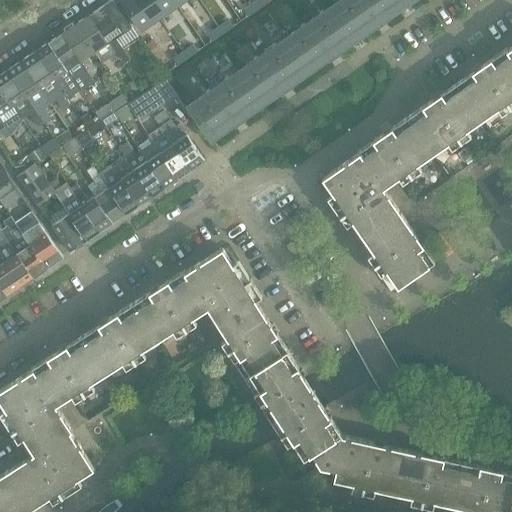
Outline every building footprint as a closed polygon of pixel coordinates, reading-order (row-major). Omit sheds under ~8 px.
[(111,0),(90,15),(115,52),(116,52),(120,58),(123,63),(129,59),(121,48),(137,37),(113,0),(111,0)] [(147,0),(121,0),(142,30),(160,18),(147,0)] [(173,0),(147,0),(160,18),(178,6),(173,0)] [(266,0),(256,0),(253,2),(258,9),(268,2),(266,0)] [(383,18),(402,5),(398,0),(341,0),(332,6),(354,38),(375,24),(376,27),(385,20),(383,18)] [(253,2),(243,9),(248,16),(258,9),(253,2)] [(335,51),(354,38),(332,6),(285,39),(307,71),(327,57),(328,60),(329,60),(338,53),(335,51)] [(90,15),(76,24),(97,55),(98,55),(104,63),(110,59),(113,63),(120,58),(116,52),(115,52),(90,15)] [(228,20),(218,27),(222,33),(232,27),(228,20)] [(92,59),(97,55),(76,24),(63,33),(91,75),(99,70),(92,59)] [(218,27),(208,34),(212,40),(222,33),(218,27)] [(251,28),(245,32),(249,38),(255,34),(251,28)] [(63,33),(49,42),(67,69),(82,90),(82,91),(96,83),(91,75),(63,33)] [(288,84),(307,71),(285,39),(237,72),(259,104),(280,89),(281,93),(291,86),(288,84)] [(82,90),(67,69),(49,42),(36,51),(65,95),(68,100),(82,90)] [(192,44),(182,51),(187,58),(197,51),(192,44)] [(511,57),(506,49),(457,83),(483,119),(497,109),(501,115),(511,107),(511,57)] [(36,51),(22,60),(52,105),(65,95),(36,51)] [(182,51),(172,58),(177,65),(187,58),(182,51)] [(38,114),(52,105),(22,60),(9,69),(36,110),(38,114)] [(9,69),(0,75),(0,86),(13,106),(22,119),(36,110),(9,69)] [(237,72),(189,105),(211,137),(232,122),(234,126),(243,119),(240,117),(259,104),(237,72)] [(154,112),(178,96),(166,78),(142,94),(154,112)] [(457,83),(408,117),(433,154),(483,119),(457,83)] [(22,119),(13,106),(0,86),(0,114),(13,134),(22,119)] [(109,102),(110,103),(115,111),(128,102),(123,94),(118,97),(109,102)] [(154,112),(142,94),(130,103),(142,120),(154,112)] [(101,120),(115,111),(110,103),(96,112),(101,120)] [(127,104),(116,111),(120,118),(123,122),(134,115),(127,104)] [(106,127),(120,118),(116,111),(115,111),(101,120),(106,127)] [(0,114),(0,132),(5,139),(13,134),(0,114)] [(81,118),(88,129),(95,124),(88,114),(81,118)] [(408,117),(358,151),(384,188),(398,178),(402,184),(422,170),(418,165),(433,154),(408,117)] [(101,120),(95,124),(88,129),(87,129),(93,137),(106,128),(101,120)] [(173,143),(191,170),(204,161),(182,128),(177,131),(172,122),(163,128),(173,143)] [(80,134),(87,129),(84,124),(77,129),(80,134)] [(150,137),(154,142),(178,179),(191,170),(173,143),(163,128),(150,137)] [(94,139),(93,137),(87,129),(80,134),(75,138),(74,138),(81,147),(88,143),(94,139)] [(141,150),(148,160),(165,188),(178,179),(154,142),(150,137),(138,145),(141,150)] [(49,155),(61,147),(55,138),(41,147),(47,156),(49,155)] [(81,147),(74,138),(62,146),(70,158),(82,149),(81,147)] [(165,188),(148,160),(141,150),(137,153),(129,142),(120,148),(125,156),(152,196),(165,188)] [(41,147),(28,156),(34,165),(35,164),(42,160),(47,156),(41,147)] [(62,147),(61,147),(49,155),(54,161),(66,153),(62,147)] [(465,149),(458,153),(463,162),(470,157),(465,149)] [(343,164),(322,178),(363,237),(400,212),(384,188),(358,151),(357,152),(358,154),(349,160),(348,158),(342,162),(343,164)] [(28,156),(14,165),(20,174),(34,165),(28,156)] [(112,165),(121,178),(139,205),(152,196),(125,156),(112,165)] [(0,187),(4,185),(10,181),(5,167),(1,161),(0,161),(0,187)] [(54,192),(35,164),(34,165),(20,174),(18,176),(38,204),(55,193),(54,192)] [(102,178),(94,166),(87,171),(95,181),(88,186),(95,196),(114,223),(127,214),(102,178)] [(109,173),(102,178),(127,214),(139,205),(121,178),(115,181),(109,173)] [(4,185),(0,187),(0,199),(15,189),(10,181),(4,185)] [(55,193),(69,213),(88,240),(101,231),(71,188),(68,183),(54,192),(55,193)] [(114,223),(95,196),(89,200),(78,184),(71,188),(101,231),(114,223)] [(18,226),(31,245),(30,245),(46,268),(63,257),(38,223),(31,212),(16,223),(18,226)] [(435,262),(400,212),(363,237),(398,287),(427,267),(429,269),(434,265),(433,263),(435,262)] [(88,240),(69,213),(53,225),(71,252),(88,240)] [(8,225),(1,230),(33,277),(46,268),(30,245),(31,245),(18,226),(12,230),(8,225)] [(0,256),(20,286),(33,277),(1,230),(0,228),(0,227),(0,256)] [(200,260),(194,263),(196,265),(186,271),(185,269),(184,270),(208,308),(218,325),(256,300),(263,296),(261,294),(255,298),(246,284),(252,280),(251,278),(245,282),(223,247),(201,261),(200,260)] [(0,284),(7,295),(20,286),(0,256),(0,284)] [(197,324),(193,318),(208,308),(184,270),(159,286),(158,287),(134,302),(158,340),(173,331),(177,337),(197,324)] [(233,348),(227,352),(255,395),(261,391),(299,367),(256,300),(218,325),(233,348)] [(137,362),(133,356),(158,340),(134,302),(83,335),(107,373),(131,357),(135,363),(137,362)] [(58,351),(32,367),(57,405),(72,395),(75,402),(85,395),(95,389),(91,383),(107,373),(83,335),(58,351)] [(31,368),(32,370),(23,376),(22,374),(16,378),(17,379),(0,390),(0,400),(34,454),(72,429),(57,405),(32,367),(31,368)] [(299,367),(261,391),(304,458),(312,453),(342,434),(299,367)] [(64,496),(60,490),(94,468),(81,447),(82,445),(79,440),(77,441),(71,431),(73,430),(72,429),(34,454),(9,470),(33,508),(49,497),(53,503),(64,496)] [(353,483),(351,490),(374,495),(376,488),(394,492),(403,448),(343,435),(342,434),(312,453),(320,467),(336,470),(334,479),(353,483)] [(394,492),(412,496),(410,503),(433,508),(435,501),(452,505),(462,461),(403,448),(394,492)] [(452,505),(470,509),(469,511),(511,511),(511,472),(462,461),(452,505)] [(26,511),(33,508),(9,470),(0,475),(0,511),(26,511)]
